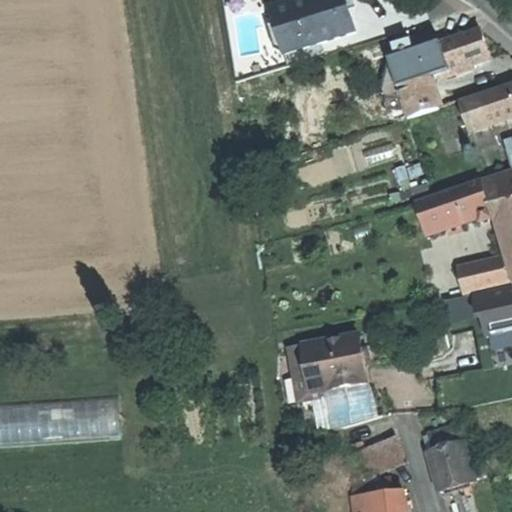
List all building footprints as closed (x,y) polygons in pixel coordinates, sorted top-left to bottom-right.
[(290,54),(358,34),(351,13),(347,0),(309,0),(277,10),(281,23),(289,53),(290,54)] [(289,53),(281,23),(272,26),(279,50),(289,53)] [(423,47),(433,80),(490,62),(485,46),(480,30),(423,47)] [(423,47),(390,58),(409,120),(437,112),(428,81),(433,80),(423,47)] [(511,88),(478,100),(488,128),(511,119),(511,88)] [(488,128),(478,100),(461,106),(471,134),(488,128)] [(481,152),(489,177),(508,171),(500,146),(481,152)] [(511,174),(482,183),(494,220),(511,215),(511,174)] [(482,183),(470,187),(481,222),(481,224),(494,220),(482,183)] [(481,222),(470,187),(416,203),(427,238),(481,222)] [(511,215),(494,220),(498,234),(511,230),(511,215)] [(511,230),(498,234),(506,259),(511,276),(511,230)] [(511,289),(511,276),(506,259),(460,268),(467,297),(511,289)] [(511,289),(448,304),(460,360),(511,348),(511,289)] [(358,337),(289,350),(295,380),(308,378),(311,393),(319,392),(353,386),(366,383),(358,337)] [(511,348),(460,360),(470,404),(511,395),(511,348)] [(319,392),(311,393),(308,378),(295,380),(299,403),(320,400),(319,392)] [(465,425),(460,427),(465,443),(476,481),(487,478),(481,456),(475,443),(469,434),(465,425)] [(429,436),(433,452),(465,443),(460,427),(429,436)] [(359,478),(404,460),(395,439),(350,457),(359,478)] [(434,475),(440,494),(477,483),(476,481),(465,443),(433,452),(428,454),(434,475)] [(374,483),(375,497),(391,495),(390,489),(390,481),(374,483)] [(377,511),(404,511),(402,494),(401,494),(391,495),(375,497),(377,511)]
